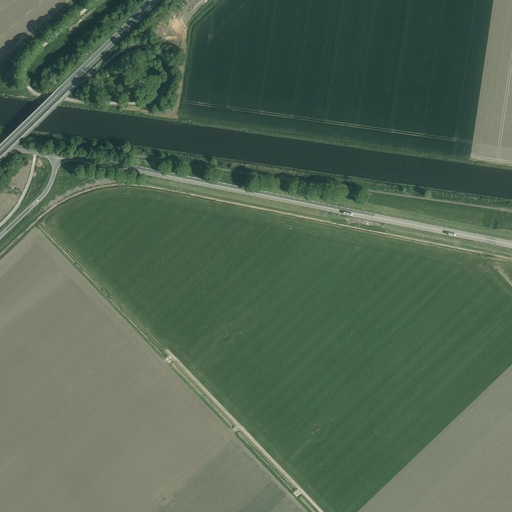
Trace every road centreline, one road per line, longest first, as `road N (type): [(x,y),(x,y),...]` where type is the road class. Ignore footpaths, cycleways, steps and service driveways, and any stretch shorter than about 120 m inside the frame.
road 1 (secondary): [(511,245),(58,155)]
road 2 (trunk): [(0,149),(155,0)]
